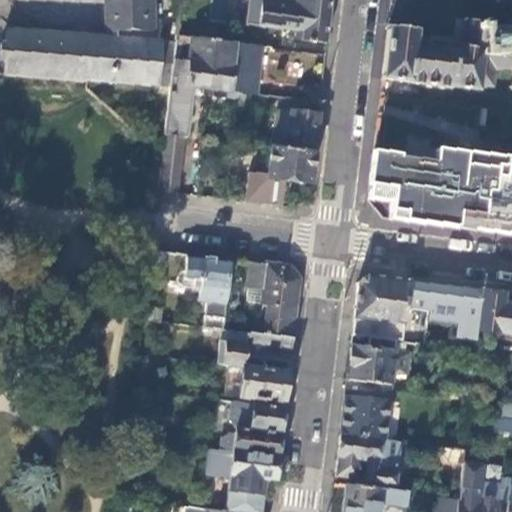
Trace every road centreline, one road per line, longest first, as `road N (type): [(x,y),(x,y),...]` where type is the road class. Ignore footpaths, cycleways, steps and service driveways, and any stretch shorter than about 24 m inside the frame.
road 1 (residential): [(332,241),(300,511)]
road 2 (residential): [(360,0),(332,241)]
road 3 (residential): [(332,241),(152,218)]
road 4 (residential): [(511,265),(332,241)]
